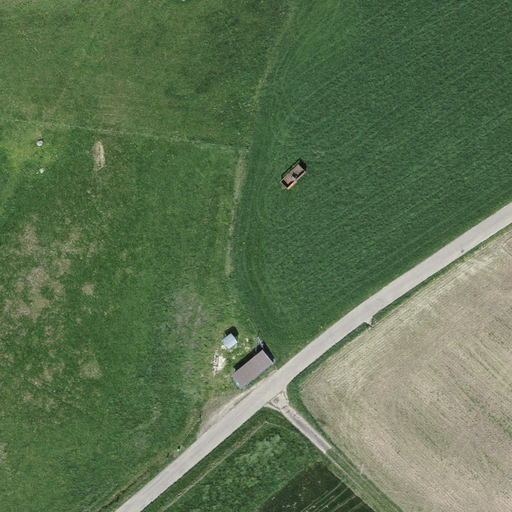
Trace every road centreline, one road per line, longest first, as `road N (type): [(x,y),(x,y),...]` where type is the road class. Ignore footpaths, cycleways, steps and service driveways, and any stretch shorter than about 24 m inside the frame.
road 1 (unclassified): [(511,211),(410,280),(124,511)]
road 2 (track): [(265,393),(388,511)]
